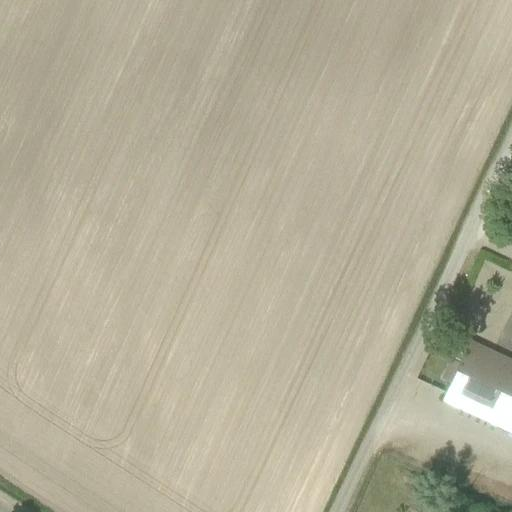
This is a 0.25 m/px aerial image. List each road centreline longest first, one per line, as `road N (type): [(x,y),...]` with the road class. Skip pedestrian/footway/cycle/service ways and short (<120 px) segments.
road 1 (unclassified): [(335,511),(511,130)]
road 2 (unknown): [(391,391),(511,445)]
